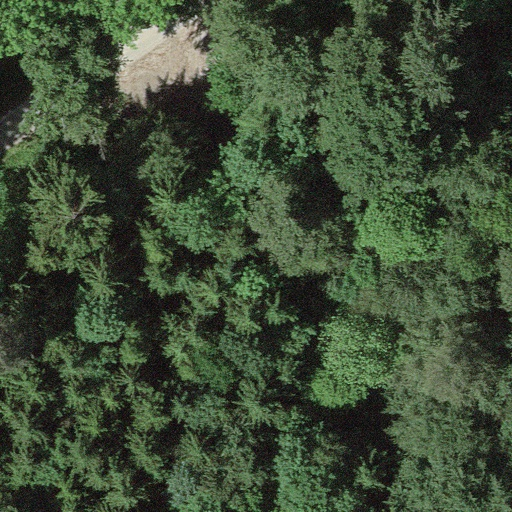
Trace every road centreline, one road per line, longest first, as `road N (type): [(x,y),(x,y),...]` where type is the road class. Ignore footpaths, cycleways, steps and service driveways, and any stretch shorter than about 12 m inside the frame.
road 1 (track): [(469,511),(375,385),(275,206),(151,37)]
road 2 (track): [(206,0),(0,155)]
